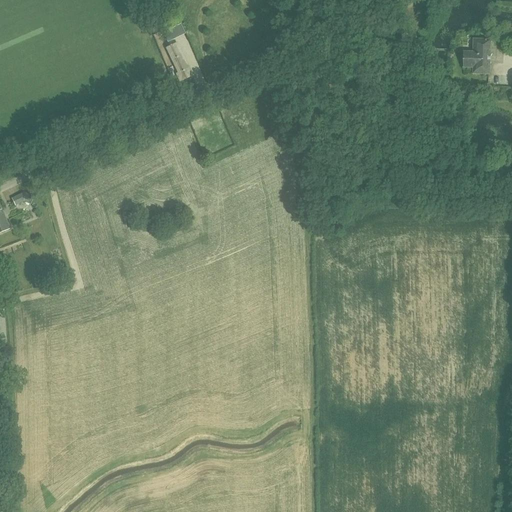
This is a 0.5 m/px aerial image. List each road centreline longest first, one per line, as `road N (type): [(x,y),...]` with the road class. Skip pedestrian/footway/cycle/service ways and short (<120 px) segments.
road 1 (unclassified): [(0,189),(391,8),(412,27),(411,159),(418,185),(437,194),(511,196)]
road 2 (unclassified): [(4,511),(0,367)]
